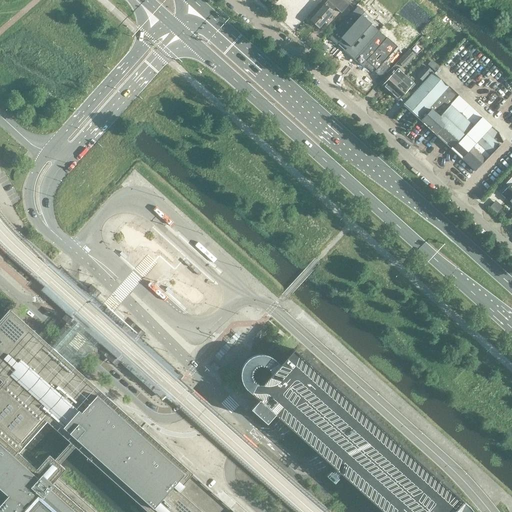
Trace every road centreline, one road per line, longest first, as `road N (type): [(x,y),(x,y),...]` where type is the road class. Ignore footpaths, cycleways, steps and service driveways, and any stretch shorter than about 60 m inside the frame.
road 1 (trunk): [(183,34),(511,328)]
road 2 (trunk): [(511,285),(196,5)]
road 3 (unclassified): [(511,252),(230,0)]
road 4 (unclassified): [(179,354),(191,399),(169,416),(152,412),(0,279)]
road 5 (unclassified): [(168,20),(45,153)]
road 6 (unclassified): [(62,165),(183,34)]
road 7 (unclassified): [(73,252),(179,354)]
road 8 (unclassified): [(45,153),(28,199),(38,223),(73,252)]
